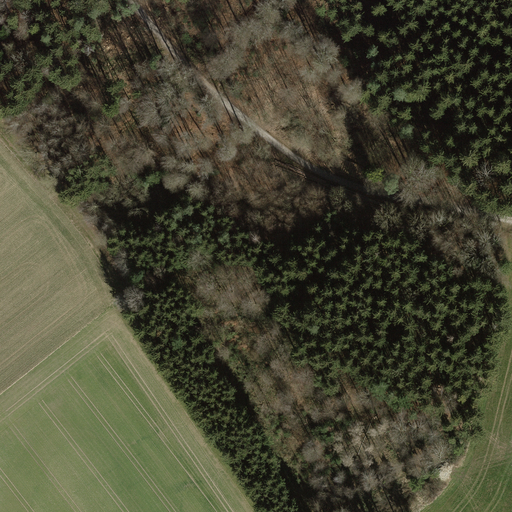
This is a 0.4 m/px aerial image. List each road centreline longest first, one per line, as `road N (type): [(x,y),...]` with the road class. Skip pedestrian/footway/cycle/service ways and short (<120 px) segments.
road 1 (track): [(511,220),(317,170),(241,123),(131,0)]
road 2 (track): [(482,213),(401,159),(284,0)]
